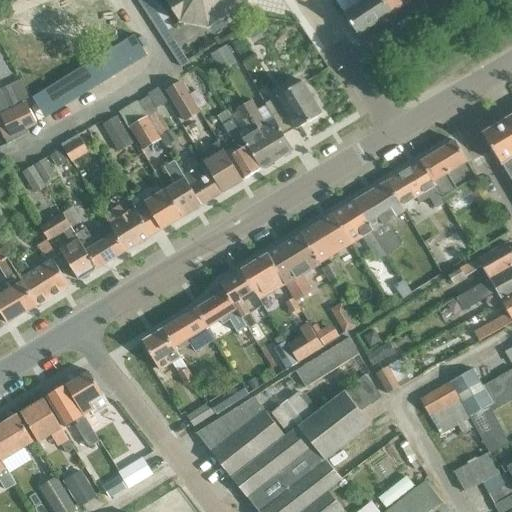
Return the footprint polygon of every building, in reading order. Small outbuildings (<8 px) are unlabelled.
[(243,14),(246,0),(164,0),(179,22),(208,28),(231,13),(231,11),(243,14)] [(365,0),(344,15),(358,37),(392,14),(382,0),(365,0)] [(413,0),(382,0),(392,14),(413,0)] [(246,13),(240,17),(245,26),(252,22),(246,13)] [(261,19),(246,27),(252,38),(267,30),(261,19)] [(134,35),(122,42),(135,63),(146,55),(134,35)] [(122,42),(111,49),(123,69),(135,63),(122,42)] [(111,49),(100,56),(112,76),(123,69),(111,49)] [(100,56),(88,63),(101,83),(112,76),(100,56)] [(88,63),(77,70),(90,90),(101,83),(88,63)] [(77,70),(43,91),(56,111),(90,90),(77,70)] [(21,78),(0,88),(0,89),(9,108),(25,100),(31,98),(21,78)] [(296,129),(322,114),(302,82),(265,104),(272,116),(274,119),(284,135),(295,127),(296,129)] [(186,124),(200,116),(181,84),(167,92),(186,124)] [(150,95),(139,101),(145,110),(161,136),(171,130),(157,107),(169,100),(160,87),(149,93),(150,95)] [(244,105),(277,159),(282,157),(285,157),(290,154),(291,151),(293,150),(284,135),(274,119),(264,126),(262,122),(263,121),(251,101),(244,105)] [(25,102),(0,114),(0,117),(10,138),(36,125),(25,102)] [(277,159),(244,105),(237,109),(249,130),(240,135),(261,169),(263,168),(266,168),(272,165),(272,162),(277,159)] [(240,135),(226,112),(217,117),(238,151),(227,158),(241,181),(261,169),(240,135)] [(511,115),(483,133),(511,182),(511,115)] [(117,117),(103,125),(118,151),(132,143),(117,117)] [(159,139),(147,118),(131,128),(143,148),(159,139)] [(171,130),(161,136),(168,146),(181,137),(175,127),(171,130)] [(71,161),(88,151),(80,137),(63,147),(71,161)] [(242,182),(227,158),(217,141),(210,146),(216,156),(204,162),(223,193),(242,182)] [(454,141),(420,162),(433,183),(440,195),(442,198),(455,190),(475,177),(466,162),(467,162),(454,141)] [(62,148),(51,155),(58,167),(69,160),(62,148)] [(45,182),(56,176),(46,159),(35,166),(45,182)] [(201,205),(183,175),(174,161),(163,167),(174,184),(166,190),(182,217),(201,205)] [(204,162),(183,175),(201,205),(202,206),(223,193),(204,162)] [(433,183),(420,162),(386,183),(400,206),(414,198),(418,204),(428,198),(434,209),(445,203),(433,183)] [(35,193),(45,187),(32,167),(23,173),(35,193)] [(386,183),(355,202),(387,255),(401,247),(397,240),(386,222),(404,212),(400,206),(386,183)] [(478,208),(490,201),(482,188),(470,195),(478,208)] [(182,217),(166,190),(146,202),(143,198),(133,205),(135,209),(151,236),(182,217)] [(387,255),(355,202),(332,215),(350,244),(362,237),(376,261),(387,255)] [(135,209),(124,215),(119,206),(104,215),(114,233),(125,252),(151,236),(135,209)] [(63,214),(71,227),(82,221),(73,207),(63,214)] [(97,269),(75,234),(71,227),(63,214),(41,227),(48,239),(63,230),(71,243),(60,250),(78,280),(81,279),(85,279),(90,276),(92,272),(97,269)] [(350,244),(332,215),(300,235),(318,264),(350,244)] [(86,228),(75,234),(97,269),(125,252),(114,233),(103,240),(100,235),(93,240),(86,228)] [(302,275),(318,265),(318,264),(300,235),(267,255),(285,284),(294,299),(296,303),(312,292),(302,275)] [(21,279),(37,305),(69,286),(53,259),(56,257),(46,241),(38,246),(48,263),(21,279)] [(489,279),(511,266),(511,255),(505,243),(448,276),(452,284),(478,269),(476,266),(480,264),(489,279)] [(37,305),(21,279),(0,245),(0,264),(14,287),(0,295),(0,312),(7,323),(37,305)] [(285,284),(267,255),(241,271),(259,300),(285,284)] [(343,281),(332,262),(322,268),(333,287),(343,281)] [(511,266),(489,279),(456,298),(464,311),(496,292),(501,300),(511,294),(511,266)] [(262,305),(259,300),(241,271),(219,284),(224,292),(245,326),(247,329),(255,324),(249,313),(262,305)] [(224,292),(196,309),(207,327),(219,320),(222,325),(229,320),(236,332),(245,326),(224,292)] [(511,294),(501,300),(508,313),(475,332),(480,341),(511,322),(511,294)] [(294,299),(285,304),(291,314),(300,308),(296,303),(294,299)] [(342,304),(330,310),(344,333),(356,327),(342,304)] [(207,327),(196,309),(163,329),(176,351),(189,344),(195,353),(215,341),(207,327)] [(302,336),(287,345),(298,364),(321,349),(307,324),(298,329),(302,336)] [(186,368),(176,351),(163,329),(142,342),(159,370),(172,363),(178,373),(186,368)] [(375,329),(362,336),(369,347),(381,339),(375,329)] [(305,388),(358,355),(348,338),(295,371),(305,388)] [(285,341),(273,348),(286,371),(298,364),(287,345),(285,341)] [(388,343),(373,352),(379,363),(395,355),(388,343)] [(398,388),(409,382),(398,361),(387,367),(398,388)] [(398,388),(387,367),(375,373),(387,394),(398,388)] [(185,384),(193,379),(186,368),(178,373),(185,384)] [(449,382),(458,399),(469,417),(492,405),(482,386),(472,368),(449,382)] [(511,369),(503,375),(511,391),(511,369)] [(89,372),(66,386),(91,428),(98,423),(94,416),(110,406),(89,372)] [(364,374),(353,382),(369,402),(379,394),(364,374)] [(511,391),(503,375),(492,381),(505,404),(511,400),(511,391)] [(254,379),(247,383),(252,391),(259,387),(254,379)] [(482,386),(492,405),(495,410),(505,404),(492,381),(482,386)] [(369,402),(353,382),(343,390),(359,410),(369,402)] [(458,399),(449,382),(418,399),(428,416),(458,399)] [(66,386),(46,398),(63,426),(64,427),(74,420),(77,425),(75,426),(88,448),(99,441),(91,428),(66,386)] [(284,437),(230,478),(256,511),(297,511),(327,489),(340,479),(325,460),(370,425),(359,410),(343,390),(284,437)] [(224,393),(209,402),(216,414),(231,404),(224,393)] [(253,397),(195,433),(209,451),(230,478),(284,437),(263,410),(253,397)] [(66,454),(74,449),(44,399),(20,413),(38,442),(50,435),(56,446),(60,443),(66,454)] [(469,417),(458,399),(428,416),(439,436),(458,425),(462,433),(474,426),(470,418),(469,417)] [(193,426),(213,414),(207,404),(187,416),(193,426)] [(469,417),(470,418),(474,426),(476,429),(495,418),(498,416),(495,410),(492,405),(469,417)] [(0,425),(0,459),(1,462),(33,442),(17,415),(0,425)] [(498,416),(495,418),(476,429),(483,441),(501,431),(505,429),(498,416)] [(511,440),(505,429),(501,431),(483,441),(489,452),(490,454),(511,440)] [(337,452),(328,460),(342,476),(351,468),(337,452)] [(500,472),(490,454),(489,452),(453,472),(464,492),(482,482),(500,472)] [(140,457),(118,473),(129,489),(151,473),(140,457)] [(15,485),(1,462),(0,459),(0,479),(6,490),(15,485)] [(80,470),(62,481),(78,508),(96,497),(80,470)] [(503,470),(500,472),(482,482),(488,493),(509,481),(503,470)] [(39,487),(53,511),(75,511),(76,511),(55,477),(39,487)] [(118,477),(103,487),(109,498),(125,488),(118,477)] [(511,486),(509,481),(488,493),(494,504),(511,493),(511,486)] [(427,511),(440,502),(424,482),(385,511),(427,511)] [(327,489),(297,511),(343,511),(344,511),(327,489)] [(511,493),(494,504),(498,511),(502,511),(511,506),(511,493)]
